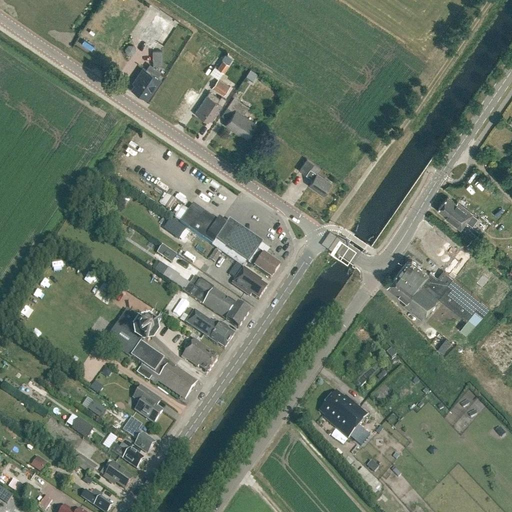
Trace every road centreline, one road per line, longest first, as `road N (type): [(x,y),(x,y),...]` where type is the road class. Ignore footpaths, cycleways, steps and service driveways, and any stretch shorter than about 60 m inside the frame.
road 1 (secondary): [(323,241),(0,19)]
road 2 (secondary): [(132,511),(323,241)]
road 3 (unclassified): [(211,511),(375,266)]
road 4 (secondary): [(375,266),(511,70)]
road 5 (track): [(392,137),(487,0)]
road 6 (unclassified): [(323,241),(392,137)]
